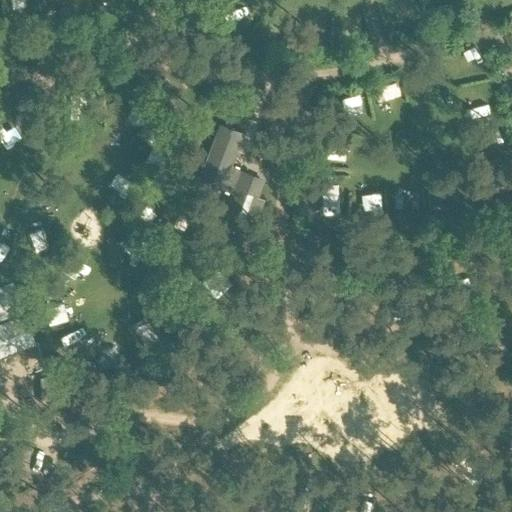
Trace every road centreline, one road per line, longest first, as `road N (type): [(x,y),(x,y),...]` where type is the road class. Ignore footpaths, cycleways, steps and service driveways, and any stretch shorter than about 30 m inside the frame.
road 1 (track): [(198,0),(240,60),(288,166),(290,202),(274,264),(285,327)]
road 2 (track): [(32,436),(54,443),(157,416),(225,426),(271,382),(285,327)]
